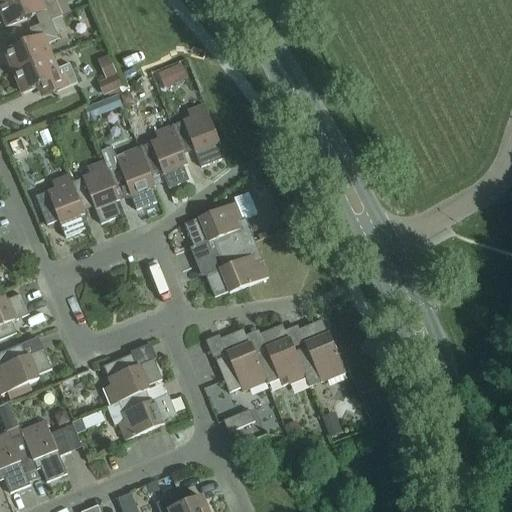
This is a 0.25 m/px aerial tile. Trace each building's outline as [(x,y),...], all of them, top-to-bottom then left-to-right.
[(51,22),(62,18),(54,0),(50,0),(40,4),(38,0),(14,0),(0,6),(0,10),(7,28),(35,17),(39,26),(39,27),(51,22)] [(39,27),(39,26),(29,31),(33,41),(5,52),(14,74),(51,58),(46,46),(59,40),(51,22),(39,27)] [(51,58),(14,74),(23,95),(51,84),(55,94),(77,84),(69,65),(56,71),(51,58)] [(220,145),(204,106),(187,113),(190,121),(171,128),(183,156),(194,152),(201,169),(221,161),(215,147),(220,145)] [(158,142),(139,149),(150,178),(161,173),(168,191),(189,183),(183,168),(187,167),(183,156),(171,128),(155,135),(158,142)] [(125,163),(106,171),(118,199),(129,195),(136,212),(156,204),(151,190),(155,188),(150,178),(139,149),(122,156),(125,163)] [(118,199),(106,171),(104,163),(87,170),(90,177),(71,185),(82,213),(94,208),(100,226),(121,218),(115,204),(119,202),(118,199)] [(82,213),(71,185),(68,177),(52,184),(54,191),(35,199),(46,227),(58,222),(65,240),(86,232),(80,217),(84,216),(82,213)] [(196,267),(254,243),(245,220),(257,215),(248,194),(234,200),(236,205),(184,226),(193,249),(189,251),(196,267)] [(262,263),(254,243),(196,267),(200,279),(205,277),(214,299),(228,294),(229,295),(268,280),(261,264),(262,263)] [(5,298),(0,299),(0,342),(16,335),(12,324),(29,316),(20,296),(6,302),(5,298)] [(289,340),(295,353),(305,379),(309,389),(345,374),(329,335),(327,336),(321,322),(299,331),(297,327),(284,332),(288,341),(289,340)] [(305,379),(295,353),(289,340),(288,341),(284,332),(282,327),(260,336),(258,331),(245,336),(249,346),(250,345),(266,384),(267,386),(279,382),(282,389),(305,379)] [(249,346),(245,336),(243,331),(220,341),(218,336),(206,341),(212,358),(213,357),(229,395),(241,390),(242,394),(266,384),(250,345),(249,346)] [(52,371),(38,339),(0,354),(0,375),(1,377),(0,377),(0,395),(1,397),(39,381),(37,377),(52,371)] [(118,404),(146,392),(149,391),(148,388),(162,382),(153,361),(157,360),(150,345),(129,354),(130,357),(103,369),(111,388),(104,391),(110,407),(118,404)] [(146,392),(118,404),(110,407),(125,443),(164,427),(162,423),(176,417),(168,396),(151,404),(146,392)] [(250,412),(223,423),(228,435),(254,424),(250,412)] [(21,436),(36,472),(40,470),(46,485),(67,476),(59,459),(81,450),(72,427),(50,436),(45,423),(20,433),(21,436)] [(0,482),(4,481),(10,496),(30,487),(26,476),(36,472),(21,436),(11,440),(8,434),(0,437),(0,482)] [(160,491),(156,483),(144,487),(147,496),(160,491)] [(207,511),(202,499),(193,502),(189,492),(156,505),(158,511),(207,511)]
